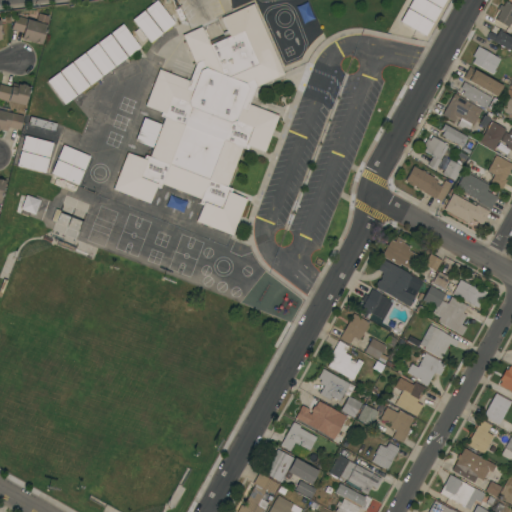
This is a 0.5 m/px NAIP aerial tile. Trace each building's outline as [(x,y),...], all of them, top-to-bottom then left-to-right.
[(162,32),(144,9),(156,0),(174,23),(162,32)] [(432,22),(407,8),(411,0),(423,0),(440,9),(432,22)] [(444,0),(440,8),(425,0),(444,0)] [(499,11),(497,9),(499,5),(502,6),(505,1),(511,5),(511,25),(510,24),(508,28),(494,20),(499,11)] [(182,35),(201,27),(202,30),(204,29),(207,36),(205,37),(207,42),(223,35),(222,33),(226,31),(221,18),(252,4),(284,75),(254,88),(248,104),(278,116),(264,152),(248,146),(247,150),(242,148),(227,187),(231,189),(230,193),(246,199),(232,236),(195,222),(202,205),(198,204),(200,199),(160,184),(159,189),(155,187),(149,204),(112,189),(127,153),(143,159),(144,155),(149,157),(165,118),(159,116),(161,112),(144,106),(159,69),(188,81),(195,64),(182,35)] [(425,36),(399,21),(407,9),(432,23),(425,36)] [(150,43),(131,20),(143,11),(161,33),(150,43)] [(14,16),(35,21),(37,13),(48,16),(40,45),(33,43),(33,42),(27,41),(22,40),(20,39),(22,33),(11,30),(14,16)] [(128,56),(110,33),(122,24),(139,47),(128,56)] [(511,52),(486,37),(488,32),(495,36),(498,30),(511,38),(511,52)] [(114,66),(97,43),(109,34),(126,57),(114,66)] [(102,76),(84,52),(96,43),(114,67),(102,76)] [(493,70),(494,71),(493,74),(492,73),(491,74),(471,63),(474,58),(471,56),(477,46),(499,59),(493,70)] [(72,62),(84,53),(101,76),(89,85),(72,62)] [(59,71),(71,62),(88,86),(76,95),(59,71)] [(496,97),(462,78),(468,67),(502,86),(496,97)] [(76,96),(63,104),(46,81),(58,72),(76,96)] [(492,113),(461,95),(463,91),(459,89),(463,82),(498,102),(492,113)] [(0,84),(11,87),(12,83),(17,85),(17,84),(20,85),(21,84),(25,85),(26,86),(29,87),(24,106),(8,101),(8,102),(0,99),(0,84)] [(56,106),(42,84),(36,87),(50,110),(56,106)] [(473,125),(480,129),(477,135),(468,130),(466,132),(456,126),(459,120),(456,118),(453,122),(441,115),(453,94),(481,110),(473,125)] [(511,109),(509,114),(497,107),(504,95),(511,100),(511,109)] [(19,130),(7,127),(6,131),(0,129),(0,106),(6,108),(5,111),(23,116),(19,130)] [(511,151),(505,148),(506,145),(498,140),(493,150),(478,142),(490,121),(491,118),(492,115),(497,117),(497,118),(511,126),(511,151)] [(134,141),(143,118),(160,124),(151,147),(134,141)] [(461,147),(451,141),(450,142),(443,138),(444,137),(440,135),(442,132),(440,130),(443,124),(467,137),(461,147)] [(51,141),(24,134),(26,127),(52,134),(51,141)] [(48,157),(20,150),(24,136),(52,143),(48,157)] [(426,166),(432,156),(423,151),(425,148),(422,146),(426,139),(429,140),(431,136),(445,144),(444,145),(447,147),(439,160),(440,160),(434,170),(426,166)] [(89,157),(83,170),(56,159),(62,145),(89,157)] [(44,173),(16,166),(20,151),(48,158),(44,173)] [(511,165),(508,171),(509,172),(507,175),(506,175),(504,179),(506,180),(501,189),(489,182),(493,175),(486,171),(495,155),(511,165)] [(83,171),(77,185),(50,173),(56,160),(83,171)] [(461,167),(453,181),(441,174),(449,160),(461,167)] [(413,186),(412,187),(407,184),(408,183),(404,181),(412,166),(421,171),(422,170),(424,172),(424,173),(433,178),(433,179),(437,181),(436,184),(440,186),(444,180),(445,181),(446,179),(450,181),(449,183),(450,184),(440,201),(435,198),(434,199),(424,193),(425,193),(413,186)] [(486,191),(496,197),(490,210),(488,209),(488,210),(481,207),(482,205),(477,202),(478,201),(455,188),(464,172),(489,186),(486,191)] [(63,186),(62,188),(53,184),(55,178),(60,180),(60,179),(65,181),(65,182),(76,187),(74,191),(63,186)] [(475,205),(488,212),(481,224),(471,218),(468,224),(443,210),(452,194),(474,206),(475,205)] [(34,215),(20,209),(25,195),(40,200),(34,215)] [(46,205),(55,208),(55,209),(59,211),(55,222),(51,220),(41,216),(46,205)] [(408,272),(380,257),(387,245),(391,247),(396,237),(404,242),(402,244),(409,247),(407,251),(417,256),(408,272)] [(423,265),(429,254),(441,261),(434,271),(423,265)] [(409,274),(422,281),(416,292),(408,287),(406,291),(402,289),(401,290),(414,297),(408,306),(375,288),(376,286),(375,284),(377,281),(379,281),(380,278),(380,277),(382,273),(375,269),(381,259),(409,274)] [(443,289),(431,283),(437,272),(449,278),(443,289)] [(478,308),(452,294),(459,280),(471,286),(472,285),(486,292),(478,308)] [(438,320),(439,317),(432,313),(435,308),(422,300),(430,286),(445,294),(441,301),(446,304),(451,297),(466,306),(462,313),(466,315),(460,325),(465,328),(461,336),(439,323),(438,320)] [(393,321),(388,331),(368,320),(370,316),(384,323),(385,321),(382,319),(381,320),(367,313),(365,317),(356,312),(358,307),(360,308),(363,302),(360,300),(363,294),(367,296),(371,289),(379,293),(379,294),(390,300),(389,303),(395,306),(388,319),(393,321)] [(358,340),(353,337),(348,344),(338,339),(352,314),(368,323),(358,340)] [(454,347),(448,344),(440,359),(423,349),(424,347),(419,344),(417,348),(405,341),(409,336),(420,342),(429,325),(458,341),(454,347)] [(380,354),(387,357),(383,364),(363,352),(371,338),(384,346),(380,354)] [(352,381),(327,367),(331,358),(329,356),(338,341),(348,347),(344,353),(351,357),(349,360),(355,363),(357,360),(362,362),(352,381)] [(422,358),(420,357),(422,354),(423,355),(424,353),(439,361),(439,362),(445,365),(439,376),(433,372),(426,387),(418,382),(419,381),(415,379),(415,378),(406,373),(410,364),(416,368),(422,358)] [(339,401),(330,396),(328,400),(318,395),(323,386),(318,383),(320,380),(317,378),(322,369),(348,384),(339,401)] [(501,387),(511,392),(511,372),(508,370),(501,387)] [(401,392),(393,388),(398,378),(412,385),(413,382),(422,387),(417,396),(418,397),(415,402),(422,406),(416,417),(394,405),(401,392)] [(510,402),(498,425),(482,416),(494,393),(510,402)] [(339,411),(348,396),(360,403),(357,409),(359,410),(357,414),(355,412),(355,413),(357,415),(355,418),(353,417),(352,418),(339,411)] [(339,416),(330,432),(329,432),(327,436),(313,429),(315,424),(311,422),(308,426),(294,419),(300,408),(306,411),(303,416),(308,418),(317,401),(326,406),(325,409),(339,416)] [(369,426),(356,419),(364,405),(377,412),(369,426)] [(412,418),(407,428),(409,429),(401,443),(391,437),(395,431),(389,428),(390,425),(379,419),(385,407),(396,413),(398,410),(412,418)] [(466,445),(480,420),(490,425),(486,432),(492,436),(483,454),(466,445)] [(308,451),(293,443),(289,451),(279,446),(292,422),(300,426),(299,428),(316,438),(308,451)] [(511,438),(511,459),(511,461),(500,455),(510,437),(511,438)] [(370,462),(374,454),(374,453),(379,445),(385,448),(387,443),(398,448),(386,470),(370,462)] [(450,470),(456,460),(455,459),(458,454),(459,455),(463,448),(494,466),(491,472),(487,470),(482,481),(476,477),(472,483),(450,470)] [(310,485),(291,475),(288,480),(283,477),(280,483),(263,473),(276,449),(317,471),(310,485)] [(375,489),(370,486),(366,494),(344,482),(345,480),(339,476),(338,478),(328,473),(329,471),(338,455),(347,460),(354,465),(354,464),(380,479),(375,489)] [(252,484),(258,473),(278,484),(273,494),(269,491),(268,494),(265,492),(266,490),(265,489),(260,499),(267,503),(261,511),(236,511),(240,505),(242,506),(254,485),(252,484)] [(472,511),(473,511),(469,509),(469,510),(463,507),(464,506),(450,499),(450,500),(438,494),(449,475),(460,481),(461,479),(464,481),(463,483),(473,489),(474,488),(484,494),(481,500),(485,502),(489,496),(494,499),(487,511),(472,511)] [(309,499),(293,490),(298,480),(314,489),(309,499)] [(495,497),(484,491),(490,481),(500,487),(495,497)] [(365,496),(370,499),(364,511),(358,507),(355,511),(334,511),(337,507),(335,506),(337,501),(340,503),(343,498),(334,493),(339,483),(364,497),(365,496)] [(299,511),(267,511),(277,495),(301,509),(299,511)] [(427,511),(434,501),(449,509),(454,511),(427,511)]
